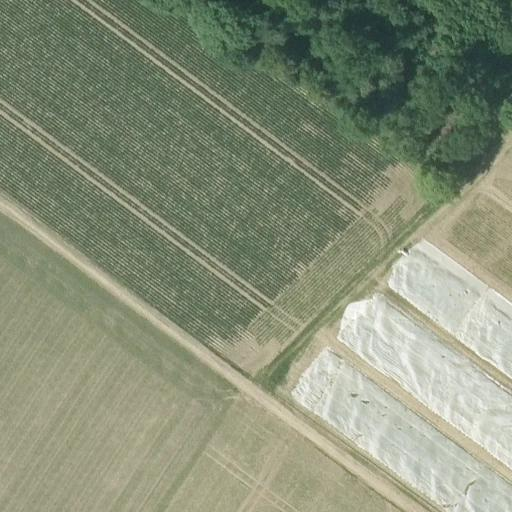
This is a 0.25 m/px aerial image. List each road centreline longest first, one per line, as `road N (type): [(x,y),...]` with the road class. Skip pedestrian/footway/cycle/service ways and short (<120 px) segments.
road 1 (track): [(0,202),(409,511)]
road 2 (track): [(176,511),(226,433),(511,137)]
